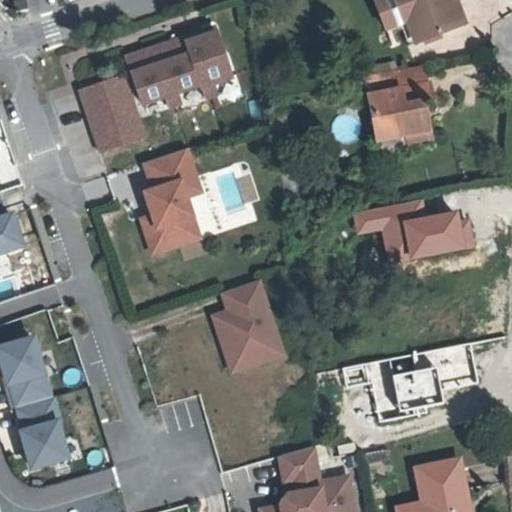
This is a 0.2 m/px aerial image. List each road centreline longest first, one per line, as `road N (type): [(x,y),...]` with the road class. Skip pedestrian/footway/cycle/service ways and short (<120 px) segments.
road 1 (residential): [(7,47),(153,470)]
road 2 (unclassified): [(7,47),(146,0)]
